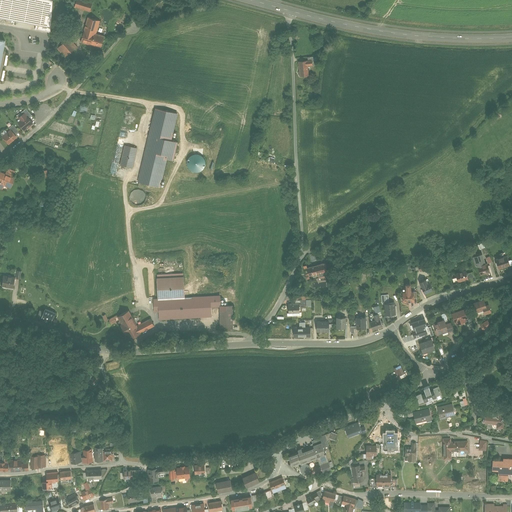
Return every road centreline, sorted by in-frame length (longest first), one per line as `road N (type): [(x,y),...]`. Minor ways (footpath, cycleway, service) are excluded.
road 1 (residential): [(246,346),(282,299),(301,253),(286,10)]
road 2 (track): [(301,253),(426,169),(511,93)]
road 3 (primary): [(511,38),(411,36),(286,10)]
road 4 (residential): [(148,0),(72,92),(0,155)]
road 5 (residential): [(82,511),(245,484),(280,464)]
road 6 (track): [(126,212),(296,180)]
road 7 (residential): [(122,458),(275,453)]
road 8 (residential): [(361,490),(511,491)]
road 9 (residential): [(246,346),(342,345),(390,331)]
road 10 (residential): [(102,352),(246,346)]
road 11 (residential): [(511,437),(411,430),(384,400)]
road 12 (residential): [(390,331),(438,299),(511,276)]
road 13 (residential): [(0,470),(122,458)]
road 14 (residential): [(275,453),(384,400)]
